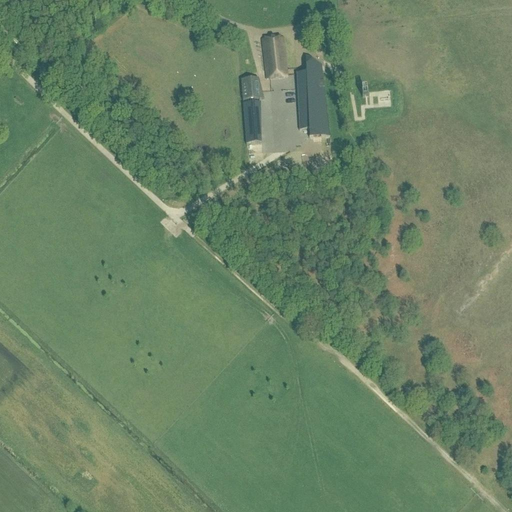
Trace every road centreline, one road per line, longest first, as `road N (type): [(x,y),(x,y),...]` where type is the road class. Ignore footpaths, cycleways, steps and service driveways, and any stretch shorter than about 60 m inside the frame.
road 1 (track): [(0,52),(272,309),(329,349)]
road 2 (track): [(329,349),(503,511)]
road 3 (track): [(180,222),(286,158),(283,99)]
road 4 (unclassified): [(182,0),(245,29),(298,29),(300,51),(323,62)]
